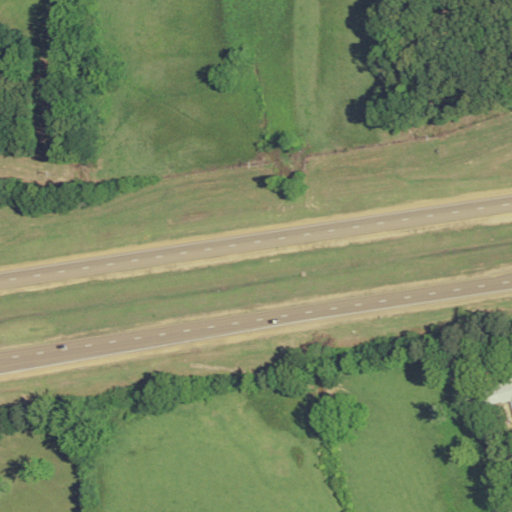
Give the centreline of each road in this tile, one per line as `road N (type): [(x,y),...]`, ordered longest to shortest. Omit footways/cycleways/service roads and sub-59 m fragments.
road 1 (trunk): [(0,360),(511,278)]
road 2 (trunk): [(262,240),(0,279)]
road 3 (trunk): [(511,202),(262,240)]
